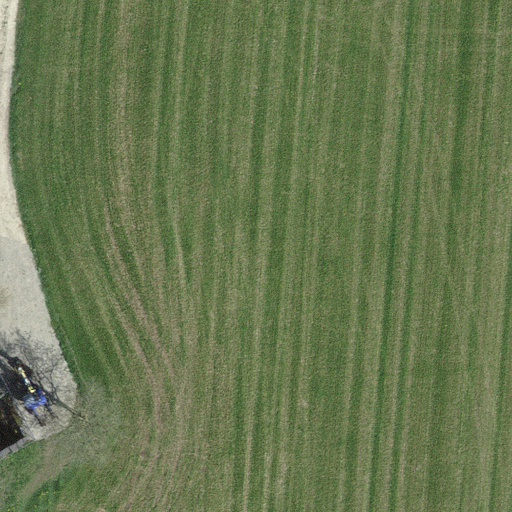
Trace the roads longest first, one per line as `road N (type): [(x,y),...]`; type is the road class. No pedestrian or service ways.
road 1 (track): [(0,61),(2,226)]
road 2 (track): [(2,226),(33,356)]
